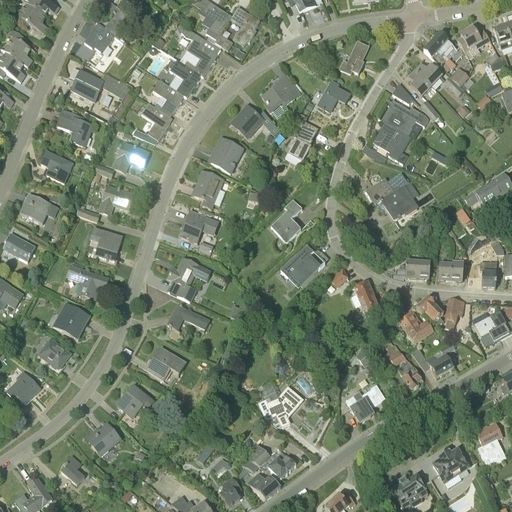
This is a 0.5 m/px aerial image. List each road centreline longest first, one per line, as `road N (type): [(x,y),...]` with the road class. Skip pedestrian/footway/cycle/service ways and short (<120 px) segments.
road 1 (residential): [(291,46),(232,86),(189,139),(106,361),(66,414),(0,464)]
road 2 (residential): [(511,299),(387,286),(357,266),(334,236),(333,183),(412,18)]
road 3 (tertiary): [(267,511),(360,444),(511,355)]
road 4 (residential): [(0,193),(86,0)]
road 5 (residential): [(412,18),(354,25),(291,46)]
